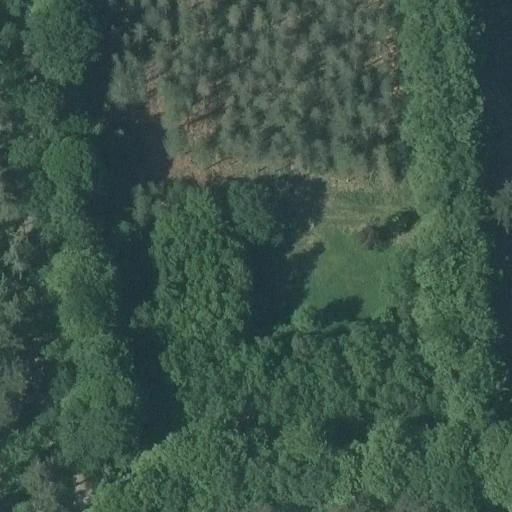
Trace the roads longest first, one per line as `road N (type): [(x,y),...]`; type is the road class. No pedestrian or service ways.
road 1 (tertiary): [(76,511),(26,0)]
road 2 (track): [(324,185),(461,183)]
